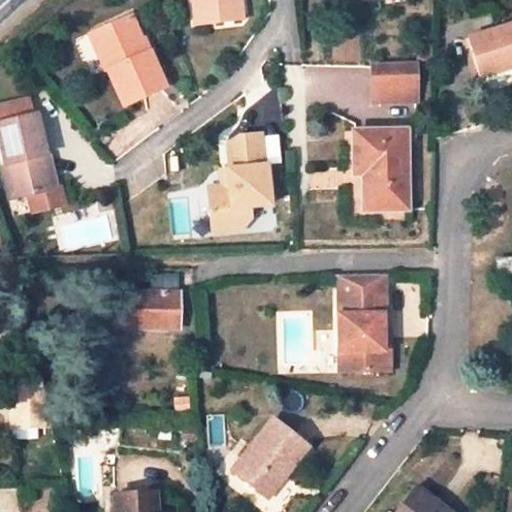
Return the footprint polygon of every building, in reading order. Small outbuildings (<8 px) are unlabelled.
[(197,0),(198,6),(207,5),(209,29),(219,27),(220,34),(247,31),(244,2),(238,2),(237,0),(197,0)] [(198,6),(201,36),(220,34),(219,27),(209,29),(207,5),(198,6)] [(103,69),(124,118),(172,99),(153,54),(149,56),(133,16),(96,31),(110,66),(103,69)] [(511,25),(467,40),(479,79),(482,77),(487,93),(511,85),(511,70),(511,68),(511,67),(511,25)] [(96,31),(89,34),(103,69),(110,66),(96,31)] [(374,67),(375,101),(416,99),(415,66),(374,67)] [(0,130),(0,131),(15,203),(33,199),(54,195),(39,123),(36,123),(33,107),(0,113),(0,130)] [(406,129),(354,131),(355,175),(363,174),(364,208),(407,208),(406,129)] [(271,204),(267,165),(265,165),(262,135),(242,137),(231,143),(233,171),(230,172),(231,185),(231,186),(223,186),(211,188),(213,214),(217,214),(218,233),(243,230),(253,219),(251,206),(271,204)] [(231,185),(230,172),(221,173),(223,186),(231,186),(231,185)] [(36,218),(71,212),(68,193),(54,195),(33,199),(36,218)] [(111,207),(96,210),(99,221),(113,218),(111,207)] [(511,257),(496,259),(497,274),(511,272),(511,257)] [(355,275),(355,297),(339,297),(340,370),(385,371),(384,331),(384,317),(386,317),(385,274),(355,275)] [(355,275),(338,275),(339,297),(355,297),(355,275)] [(178,292),(97,292),(97,326),(179,327),(178,292)] [(0,385),(0,394),(8,431),(47,423),(37,378),(0,385)] [(272,419),(231,471),(266,498),(307,446),(272,419)] [(447,511),(415,487),(395,511),(447,511)] [(114,495),(115,511),(156,511),(155,493),(114,495)]
